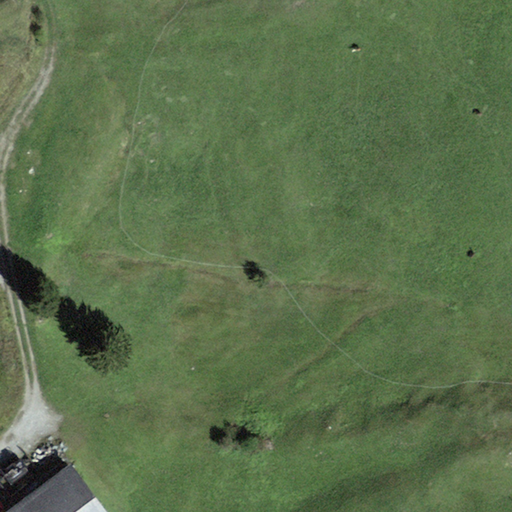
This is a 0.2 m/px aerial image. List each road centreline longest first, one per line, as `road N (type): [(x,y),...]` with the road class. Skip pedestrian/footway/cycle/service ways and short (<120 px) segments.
road 1 (track): [(0,459),(21,434),(32,366),(0,267)]
road 2 (track): [(0,138),(54,60),(41,0)]
